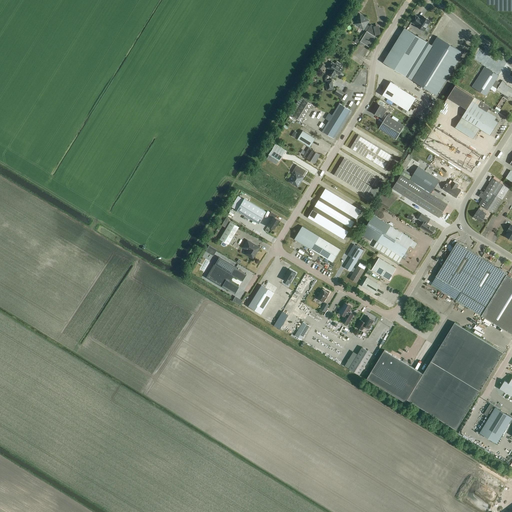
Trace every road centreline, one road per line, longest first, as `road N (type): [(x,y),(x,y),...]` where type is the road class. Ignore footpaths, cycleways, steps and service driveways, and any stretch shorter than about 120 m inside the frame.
road 1 (unclassified): [(274,248),(370,93),(374,56),(408,0)]
road 2 (unclassified): [(274,248),(392,313),(443,232),(459,224)]
